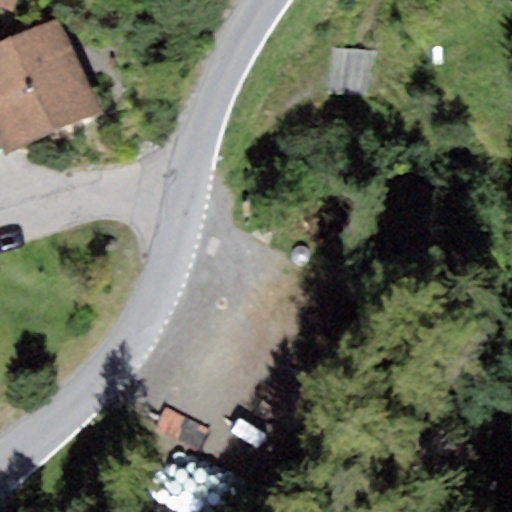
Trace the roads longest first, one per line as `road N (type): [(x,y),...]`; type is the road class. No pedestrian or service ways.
road 1 (track): [(193,182),(244,172),(324,68),(387,73),(471,187),(511,310)]
road 2 (tertiary): [(193,182),(163,284),(105,376),(0,458)]
road 3 (residential): [(0,229),(193,182)]
road 4 (tertiary): [(264,0),(237,42),(193,182)]
road 5 (track): [(85,511),(105,376)]
